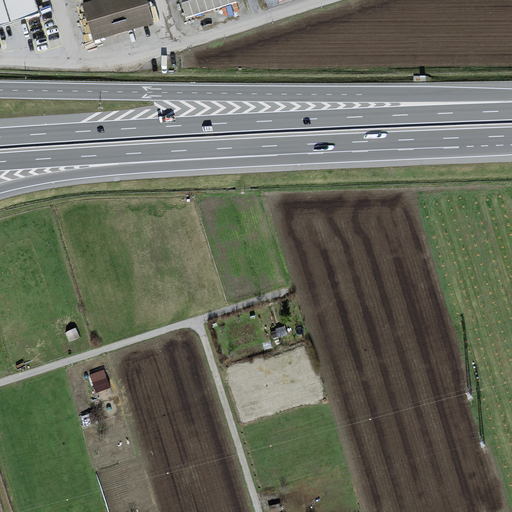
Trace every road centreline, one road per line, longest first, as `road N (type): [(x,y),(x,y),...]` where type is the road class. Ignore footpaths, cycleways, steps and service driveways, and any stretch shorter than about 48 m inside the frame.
road 1 (motorway): [(511,110),(0,136)]
road 2 (motorway): [(511,98),(0,89)]
road 3 (motorway): [(134,153),(511,136)]
road 4 (unclassified): [(317,0),(100,65),(0,60)]
road 5 (track): [(288,291),(0,383)]
road 6 (track): [(197,320),(259,511)]
road 7 (motorway): [(0,188),(134,153)]
road 8 (motorway): [(0,162),(134,153)]
